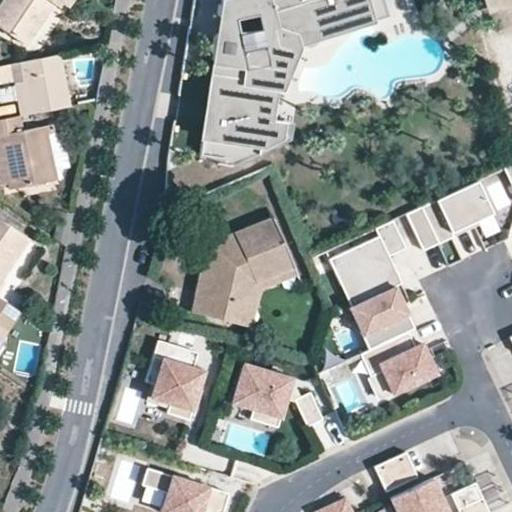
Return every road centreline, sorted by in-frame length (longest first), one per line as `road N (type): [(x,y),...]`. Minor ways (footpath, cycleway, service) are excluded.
road 1 (residential): [(164,0),(68,464),(50,511)]
road 2 (residential): [(484,394),(280,496),(270,511)]
